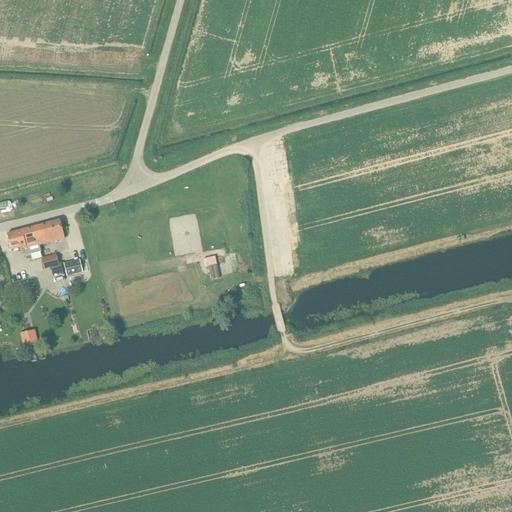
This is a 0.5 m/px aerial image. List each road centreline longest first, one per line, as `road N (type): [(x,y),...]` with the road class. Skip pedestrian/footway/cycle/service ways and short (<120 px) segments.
road 1 (unclassified): [(254,144),(511,70)]
road 2 (track): [(511,300),(302,352),(282,338)]
road 3 (unclassified): [(282,338),(254,144)]
road 4 (unclassified): [(133,188),(182,0)]
road 5 (unclassified): [(0,229),(133,188)]
road 6 (unclassified): [(133,188),(254,144)]
